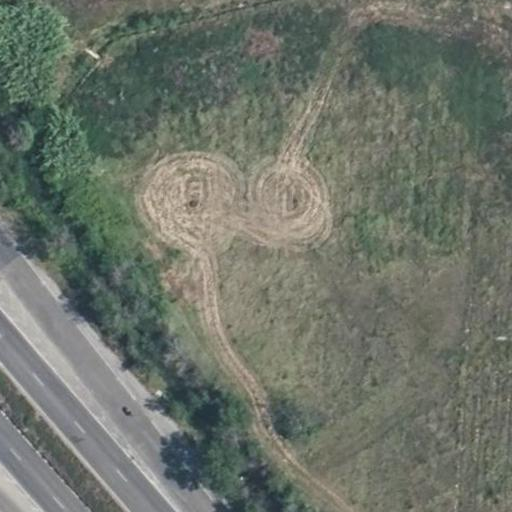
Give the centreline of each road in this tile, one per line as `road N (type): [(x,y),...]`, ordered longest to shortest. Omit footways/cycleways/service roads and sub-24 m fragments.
road 1 (secondary): [(201,511),(0,251)]
road 2 (trunk): [(162,511),(0,330)]
